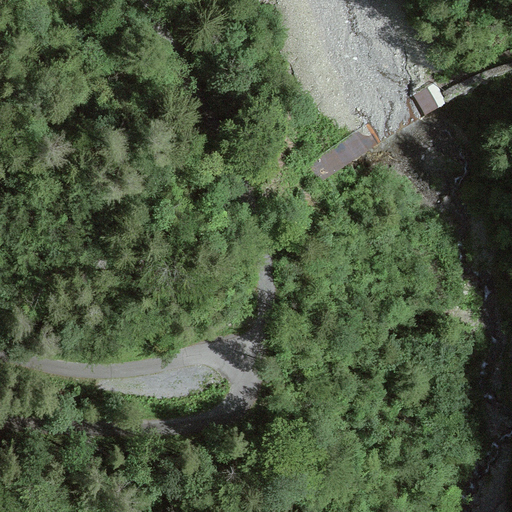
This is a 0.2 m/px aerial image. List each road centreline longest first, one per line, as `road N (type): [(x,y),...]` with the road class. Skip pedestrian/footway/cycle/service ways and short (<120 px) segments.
road 1 (track): [(0,348),(84,368),(125,368),(210,349),(237,358)]
road 2 (track): [(237,358),(247,371),(245,386),(225,415),(188,428),(80,425)]
